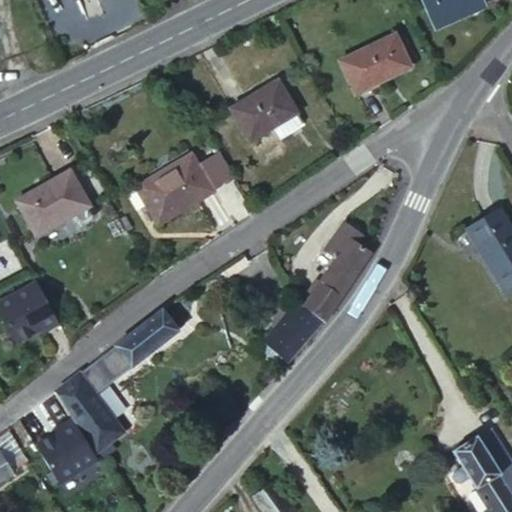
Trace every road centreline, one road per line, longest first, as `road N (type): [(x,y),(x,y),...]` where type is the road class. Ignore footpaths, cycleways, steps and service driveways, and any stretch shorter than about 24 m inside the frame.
road 1 (residential): [(474,85),(160,290),(0,418)]
road 2 (residential): [(183,511),(359,307),(474,85)]
road 3 (secondary): [(244,0),(0,120)]
